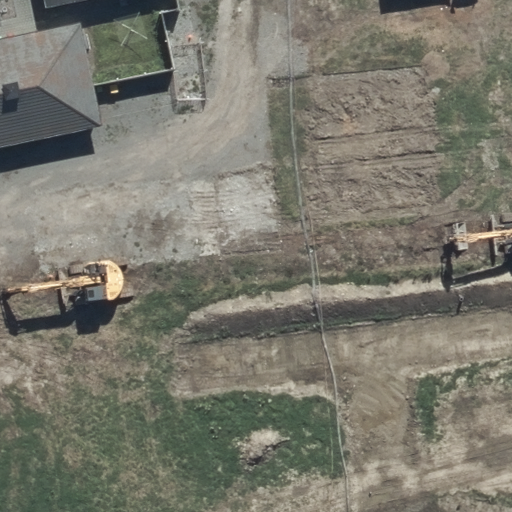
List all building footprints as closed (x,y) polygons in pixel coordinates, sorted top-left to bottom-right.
[(43,0),(49,21),(133,0),(43,0)] [(85,34),(0,50),(0,159),(106,138),(85,34)] [(351,114),(300,118),(309,227),(445,215),(434,85),(349,92),(351,114)] [(275,178),(211,184),(219,275),(283,270),(275,178)] [(190,192),(34,205),(40,287),(196,276),(190,192)]
